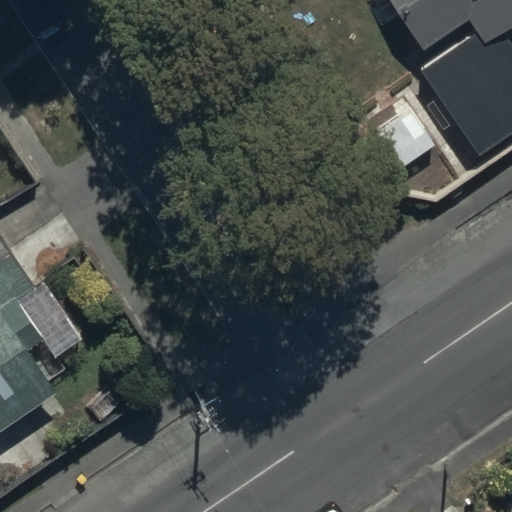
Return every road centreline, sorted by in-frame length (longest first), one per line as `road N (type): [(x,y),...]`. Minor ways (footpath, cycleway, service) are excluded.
road 1 (residential): [(347,416),(74,0)]
road 2 (tertiary): [(347,416),(511,303)]
road 3 (tertiary): [(206,511),(347,416)]
